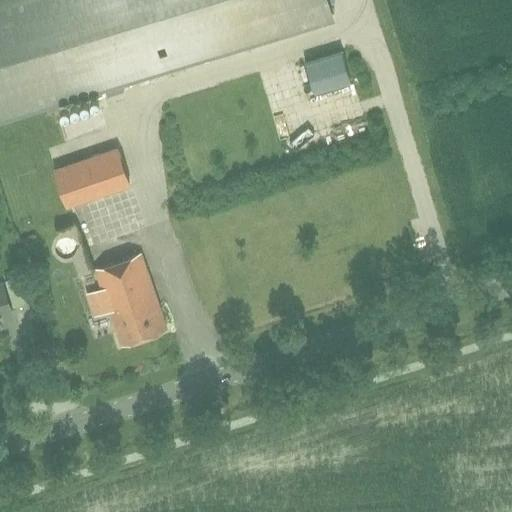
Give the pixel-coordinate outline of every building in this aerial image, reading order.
[(279,41),(239,56),(245,72),(285,57),(279,41)] [(85,140),(53,148),(56,157),(87,149),(85,140)] [(129,183),(117,149),(54,170),(66,205),(129,183)] [(166,328),(140,253),(95,269),(121,344),(166,328)] [(0,324),(1,325),(0,322),(0,312),(11,309),(3,284),(0,284),(0,324)]
